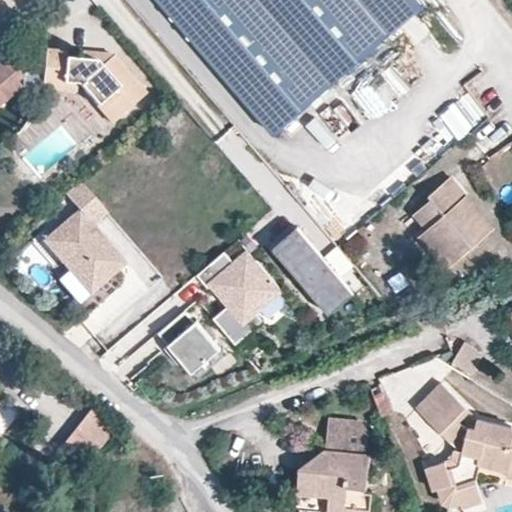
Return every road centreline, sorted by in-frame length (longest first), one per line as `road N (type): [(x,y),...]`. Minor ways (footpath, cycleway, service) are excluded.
road 1 (residential): [(440,337),(182,438)]
road 2 (residential): [(0,290),(182,438)]
road 3 (unknown): [(101,0),(221,131)]
